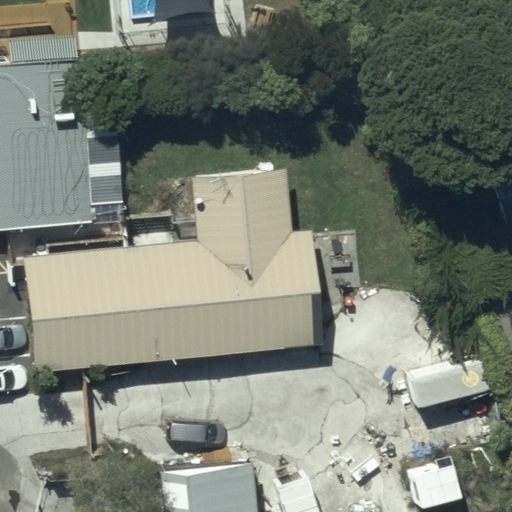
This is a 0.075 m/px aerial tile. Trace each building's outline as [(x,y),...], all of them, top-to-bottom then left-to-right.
[(0,217),(87,211),(74,47),(0,52),(0,217)] [(511,86),(489,93),(498,120),(460,132),(495,241),(511,235),(511,86)] [(10,253),(20,367),(309,341),(293,161),(177,171),(183,238),(10,253)] [(511,434),(511,267),(461,282),(506,436),(511,434)] [(149,511),(248,511),(243,456),(145,465),(149,511)]
